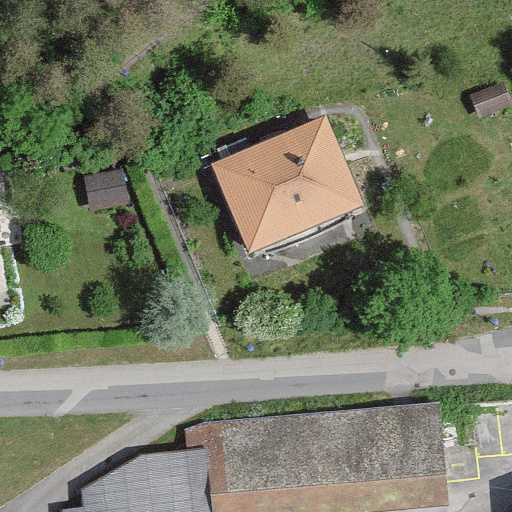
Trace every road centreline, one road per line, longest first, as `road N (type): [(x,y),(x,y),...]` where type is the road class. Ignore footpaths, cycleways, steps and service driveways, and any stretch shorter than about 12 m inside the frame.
road 1 (residential): [(511,355),(402,373),(0,391)]
road 2 (unknown): [(66,511),(190,446),(215,420),(223,382)]
